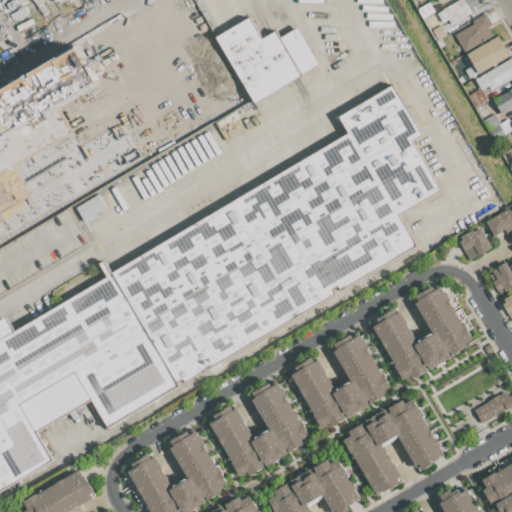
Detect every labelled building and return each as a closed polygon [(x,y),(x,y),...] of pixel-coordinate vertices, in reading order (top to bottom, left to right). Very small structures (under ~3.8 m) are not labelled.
[(437,13),(459,0),(476,0),(478,4),(474,6),(476,10),(451,24),(448,19),(442,22),(437,13)] [(429,2),(434,12),(422,19),(417,9),(429,2)] [(488,28),(492,35),(464,52),(454,36),(473,25),(471,21),(485,13),(492,25),(488,28)] [(136,27),(133,28),(129,22),(139,16),(144,25),(142,26),(143,29),(139,31),(136,27)] [(302,76),(255,104),(216,37),(250,18),(262,39),(276,31),(280,38),(298,28),(320,65),(302,76)] [(80,61),(91,54),(97,63),(123,47),(112,29),(127,20),(138,39),(140,38),(141,40),(150,35),(166,62),(157,67),(167,83),(112,115),(80,61)] [(432,30),(440,25),(446,36),(438,41),(432,30)] [(469,79),(464,70),(473,65),(467,54),(498,36),(509,56),(469,79)] [(511,78),(491,91),(489,87),(481,91),(475,79),(511,57),(511,78)] [(394,86),(419,133),(411,138),(441,190),(397,214),(414,244),(107,429),(89,402),(40,431),(52,457),(0,490),(0,319),(10,314),(19,328),(350,133),(341,118),(394,86)] [(511,107),(501,114),(493,100),(511,88),(511,107)] [(511,130),(495,140),(483,120),(495,114),(500,123),(509,118),(511,122),(511,121),(511,130)] [(0,118),(27,164),(0,179),(0,118)] [(76,208),(99,195),(106,208),(83,221),(76,208)] [(69,208),(89,243),(0,294),(0,248),(2,247),(69,208)] [(511,225),(494,236),(486,222),(509,208),(510,210),(511,209),(511,225)] [(459,242),(462,240),(460,237),(473,230),(474,231),(480,227),(492,247),(470,260),(459,242)] [(493,273),(492,271),(506,262),(511,272),(511,287),(504,292),(502,289),(498,291),(489,275),(493,273)] [(466,347),(452,356),(450,352),(448,353),(451,358),(428,371),(426,367),(424,368),(426,371),(411,380),(409,377),(403,380),(373,327),(379,324),(376,319),(393,310),(396,314),(399,313),(417,344),(433,335),(415,303),(418,301),(415,296),(432,287),(434,290),(440,287),(470,340),(464,343),(466,347)] [(505,302),(503,299),(511,294),(511,317),(510,318),(503,304),(505,302)] [(384,395),(370,404),(368,400),(366,401),(369,406),(346,419),(344,415),(343,416),(344,419),(329,428),(327,425),(321,428),(291,375),(297,372),(294,367),(311,358),(314,362),(317,361),(335,392),(351,383),(333,351),(336,349),(334,344),(350,335),(352,338),(358,335),(388,388),(382,391),(384,395)] [(303,443),(289,452),(287,448),(285,449),(288,454),(265,467),(263,463),(262,464),(263,467),(248,476),(246,473),(240,476),(210,423),(216,420),(213,415),(230,406),(233,410),(236,409),(254,440),(270,431),(252,399),(255,397),(253,392),(269,383),(271,386),(277,383),(307,436),(301,439),(303,443)] [(499,396),(506,392),(511,402),(511,407),(481,423),(474,410),(489,402),(488,400),(498,395),(499,396)] [(412,399),(444,455),(418,470),(399,435),(382,445),(400,477),(397,479),(399,483),(375,497),(343,440),(350,436),(348,432),(363,424),(365,428),(391,413),(388,408),(403,400),(405,403),(412,399)] [(221,491),(207,500),(205,496),(203,497),(206,502),(188,511),(181,511),(179,511),(151,511),(128,471),(134,468),(131,463),(148,454),(151,458),(154,457),(172,488),(187,479),(169,447),(173,445),(170,440),(187,431),(189,434),(195,431),(225,484),(219,487),(221,491)] [(274,511),(268,500),(276,496),(273,492),(288,483),(290,487),(315,473),(313,468),(328,460),(330,464),(337,459),(360,498),(347,506),(349,510),(345,511),(336,511),(335,510),(333,511),(323,496),(307,505),(311,511),(274,511)] [(511,511),(494,511),(491,506),(496,504),(495,502),(491,505),(483,490),(487,488),(482,480),(511,462),(511,511)] [(25,511),(24,510),(27,509),(24,503),(76,472),(80,478),(84,476),(94,493),(89,495),(91,498),(66,511),(25,511)] [(412,511),(417,509),(418,511),(443,511),(439,504),(443,502),(439,496),(449,490),(452,496),(459,492),(460,493),(466,490),(479,511),(412,511)] [(249,496),(257,511),(222,511),(227,509),(225,505),(239,497),(241,500),(249,496)]
